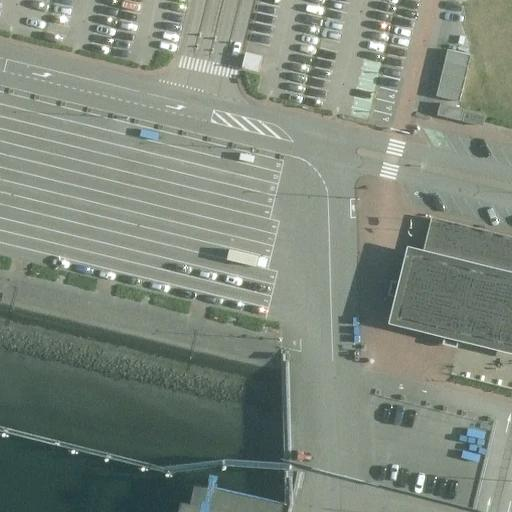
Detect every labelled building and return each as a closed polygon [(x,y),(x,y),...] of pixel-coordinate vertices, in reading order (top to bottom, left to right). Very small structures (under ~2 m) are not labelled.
[(468,67),(470,56),(447,50),(444,61),(468,67)] [(258,73),(262,57),(245,53),(241,68),(258,73)] [(465,79),(468,67),(444,61),(442,73),(465,79)] [(462,90),(465,79),(442,73),(439,85),(462,90)] [(436,97),(459,102),(462,90),(439,85),(436,97)] [(437,116),(461,121),(464,110),(440,104),(437,116)] [(483,127),(486,117),(465,111),(462,122),(483,127)] [(432,220),(431,220),(422,257),(413,255),(405,284),(394,281),(392,289),(390,296),(402,299),(397,319),(446,331),(443,342),(451,344),(458,346),(460,334),(511,346),(511,241),(432,222),(432,220)]
